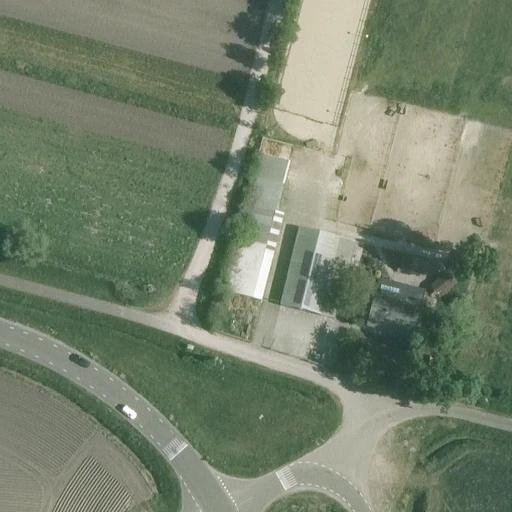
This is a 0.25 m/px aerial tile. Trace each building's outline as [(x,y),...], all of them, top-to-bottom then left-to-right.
[(255,156),(227,274),(222,294),(260,303),(281,217),(274,215),(287,164),(255,156)] [(299,230),(285,289),(280,308),(333,321),(339,299),(341,299),(355,244),(299,230)] [(374,297),(371,310),(367,329),(413,341),(421,309),(374,297)] [(282,341),(334,358),(341,337),(289,319),(282,341)] [(182,453),(199,441),(192,431),(175,443),(182,453)]
